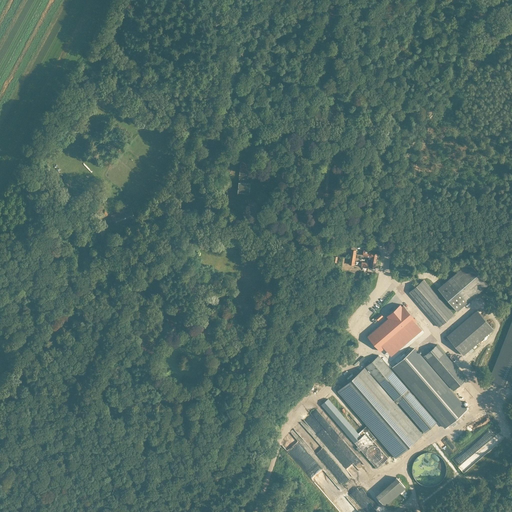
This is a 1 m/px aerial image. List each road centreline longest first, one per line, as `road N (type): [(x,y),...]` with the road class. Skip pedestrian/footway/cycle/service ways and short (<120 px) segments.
road 1 (unknown): [(379,243),(409,298),(282,431),(254,511)]
road 2 (track): [(193,511),(300,372),(330,237)]
road 3 (track): [(384,244),(414,136),(511,20)]
road 4 (unclassified): [(330,237),(343,0)]
road 5 (track): [(175,205),(209,151),(232,9),(226,0)]
road 6 (unclassified): [(511,247),(330,237)]
road 7 (track): [(269,321),(216,451),(224,475)]
road 8 (unclassified): [(330,237),(175,205)]
